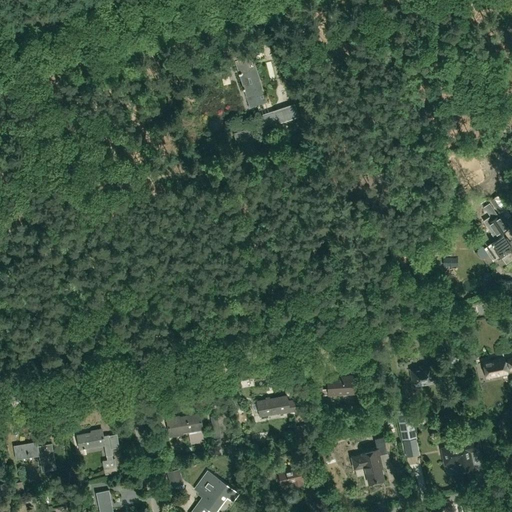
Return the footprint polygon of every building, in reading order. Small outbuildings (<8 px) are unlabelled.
[(250,108),(267,103),(255,67),(256,67),(252,55),(238,59),(237,56),(228,59),(230,63),(234,62),(250,108)] [(299,116),(295,103),(255,116),(260,129),(299,116)] [(486,218),(498,235),(511,225),(511,224),(501,208),(486,218)] [(511,248),(503,236),(491,244),(491,243),(484,248),(492,260),(500,255),(506,263),(511,259),(511,255),(510,252),(511,251),(511,250),(511,248)] [(434,245),(434,254),(447,254),(447,245),(434,245)] [(436,339),(438,347),(445,346),(443,338),(436,339)] [(511,371),(511,370),(511,360),(509,362),(505,363),(504,359),(494,361),(493,360),(492,360),(492,361),(484,363),(487,378),(507,374),(506,369),(510,368),(511,371)] [(410,369),(413,382),(435,378),(432,364),(419,366),(419,367),(410,369)] [(327,376),(328,388),(323,389),(322,385),(312,386),(313,404),(323,403),(323,395),(328,395),(328,396),(353,394),(352,376),(338,377),(338,376),(327,376)] [(282,414),(296,411),(294,401),(288,402),(287,397),(258,402),(260,416),(281,412),(282,414)] [(417,437),(411,407),(396,410),(396,411),(402,440),(417,437)] [(466,413),(465,416),(465,419),(468,420),(471,420),(473,417),(472,414),(469,412),(466,413)] [(191,444),(204,441),(200,415),(175,419),(175,418),(167,419),(171,437),(183,435),(182,433),(189,432),(191,444)] [(223,415),(211,417),(214,437),(227,435),(223,415)] [(293,426),(296,437),(314,433),(311,422),(293,426)] [(102,431),(77,436),(79,450),(105,446),(107,461),(103,462),(104,468),(105,470),(116,468),(115,461),(114,462),(113,462),(112,456),(113,456),(111,444),(109,436),(103,437),(102,431)] [(323,444),(321,436),(313,438),(315,446),(323,444)] [(362,454),(351,457),(353,466),(364,463),(369,483),(369,481),(382,478),(383,480),(384,480),(380,464),(381,464),(379,455),(387,453),(383,436),(374,438),(377,449),(361,453),(362,454)] [(419,454),(416,438),(403,440),(406,457),(419,454)] [(474,469),(470,452),(482,450),(480,439),(466,441),(466,442),(441,448),(444,465),(455,462),(457,473),(474,469)] [(42,472),(55,470),(51,445),(38,447),(37,442),(14,446),(16,460),(39,456),(42,472)] [(304,457),(307,470),(314,469),(313,463),(319,462),(318,458),(312,459),(312,456),(304,457)] [(303,481),(304,481),(302,468),(279,473),(282,486),(294,483),(295,486),(303,485),(303,481)] [(179,469),(167,472),(169,480),(181,477),(179,469)] [(203,498),(193,511),(200,511),(205,506),(213,511),(215,511),(219,507),(227,496),(233,500),(239,493),(208,470),(194,488),(199,492),(198,493),(203,498)] [(101,479),(103,484),(114,481),(112,476),(101,479)] [(22,482),(12,483),(14,494),(23,492),(22,482)] [(100,511),(112,511),(111,502),(109,491),(97,493),(100,511)]
